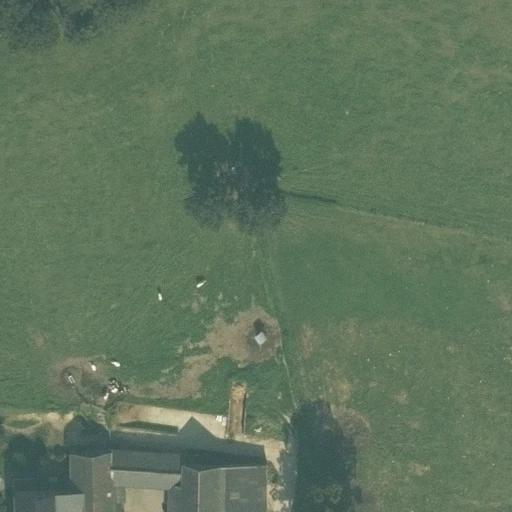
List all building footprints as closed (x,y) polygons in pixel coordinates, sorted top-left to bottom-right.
[(111,499),(110,480),(110,448),(69,449),(70,486),(51,487),(52,511),(120,511),(120,499),(111,499)] [(110,480),(176,485),(176,482),(183,482),(186,459),(186,453),(110,448),(110,480)] [(226,511),(227,462),(186,459),(183,482),(176,482),(176,485),(174,511),(226,511)] [(227,462),(226,511),(267,511),(266,461),(227,462)] [(11,476),(12,488),(35,488),(35,476),(11,476)] [(52,511),(51,487),(35,488),(12,488),(12,491),(13,511),(52,511)]
